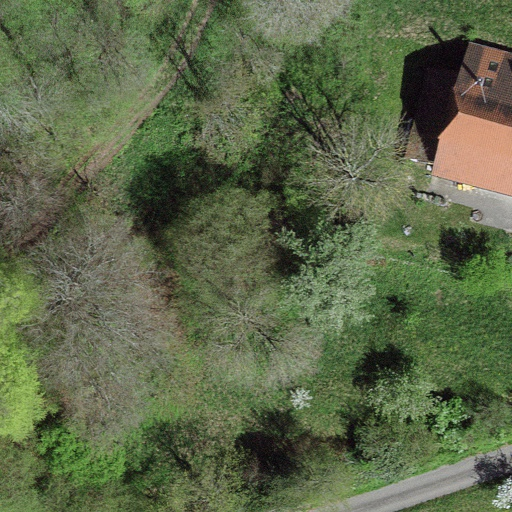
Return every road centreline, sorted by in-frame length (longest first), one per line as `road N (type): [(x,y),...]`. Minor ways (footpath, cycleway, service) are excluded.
road 1 (track): [(204,0),(144,104),(0,255)]
road 2 (residential): [(511,461),(354,511)]
